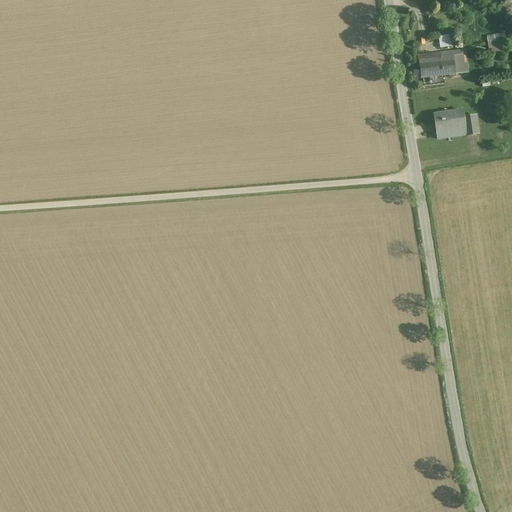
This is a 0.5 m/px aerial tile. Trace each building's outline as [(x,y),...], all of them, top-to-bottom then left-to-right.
[(506,34),(495,35),(495,36),(486,37),(488,49),(505,47),(504,44),(511,43),(511,42),(508,23),(505,23),(508,38),(506,38),(506,34)] [(448,36),(438,37),(439,48),(449,47),(451,45),(450,37),(448,36)] [(463,51),(452,53),(455,75),(468,73),(467,65),(465,65),(463,51)] [(452,53),(418,56),(419,64),(420,79),(455,75),(452,53)] [(463,110),(434,115),(436,133),(466,128),(463,110)]
